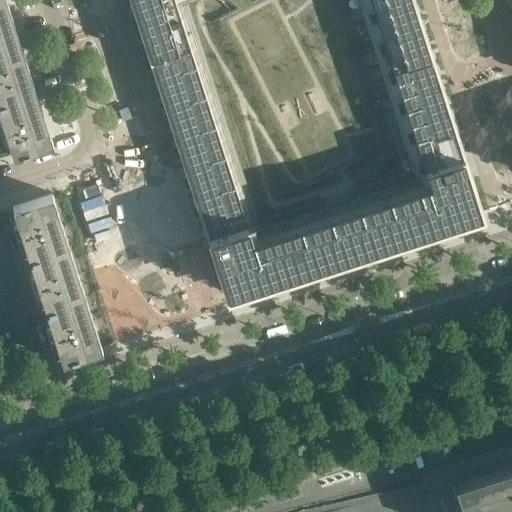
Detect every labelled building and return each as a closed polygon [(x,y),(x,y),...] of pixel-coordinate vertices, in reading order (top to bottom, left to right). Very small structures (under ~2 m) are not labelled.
[(0,0),(0,45),(19,39),(6,0),(0,0)] [(413,0),(133,0),(227,292),(481,211),(413,0)] [(0,101),(36,90),(19,39),(0,45),(0,101)] [(53,142),(36,90),(0,101),(0,113),(13,155),(53,142)] [(69,245),(61,220),(52,192),(13,205),(29,257),(69,245)] [(85,295),(76,268),(69,245),(29,257),(46,308),(85,295)] [(102,348),(91,315),(85,295),(46,308),(62,360),(102,348)] [(511,511),(511,455),(453,474),(334,511),(511,511)]
